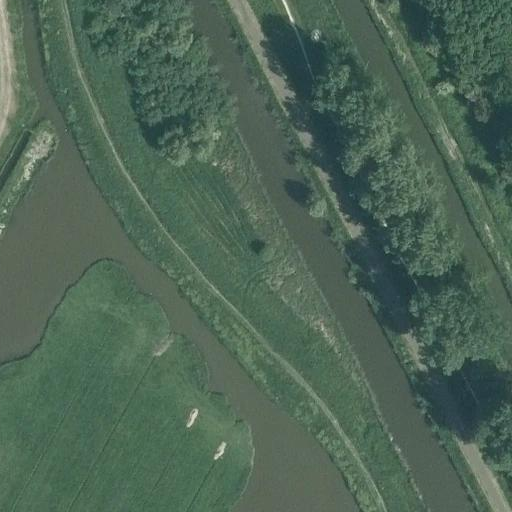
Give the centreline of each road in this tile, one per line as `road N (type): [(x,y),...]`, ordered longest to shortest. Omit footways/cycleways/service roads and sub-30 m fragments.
road 1 (unknown): [(384,511),(317,398),(138,196),(88,95),(62,0)]
road 2 (track): [(511,261),(381,0)]
